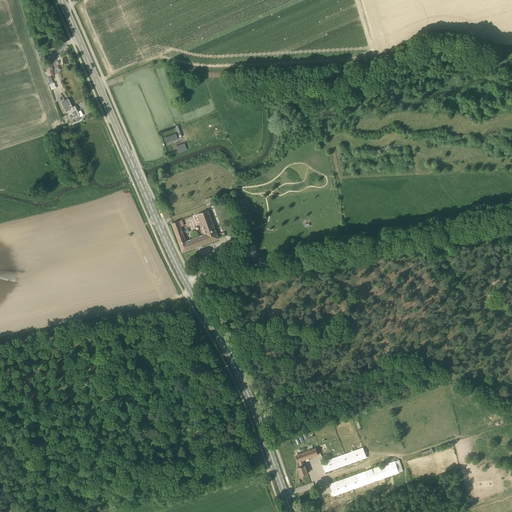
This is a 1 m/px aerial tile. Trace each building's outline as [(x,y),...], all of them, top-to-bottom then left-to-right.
[(73,110),(68,99),(61,102),(66,113),(67,112),(71,120),(79,116),(76,108),(73,110)] [(166,143),(177,138),(176,134),(164,138),(166,143)] [(176,146),(178,153),(187,149),(184,143),(176,146)] [(198,213),(199,214),(206,234),(186,241),(178,221),(172,223),(183,252),(219,239),(208,210),(198,213)] [(231,246),(238,244),(235,237),(229,240),(231,246)] [(325,472),(366,458),(363,448),(321,462),(325,472)] [(305,465),(303,461),(318,455),(316,449),(296,456),(298,462),(299,462),(301,467),(298,468),(299,472),(300,474),(301,476),(308,473),(305,464),(305,465)] [(403,471),(399,460),(395,461),(329,484),(334,496),(399,473),(399,472),(403,471)]
